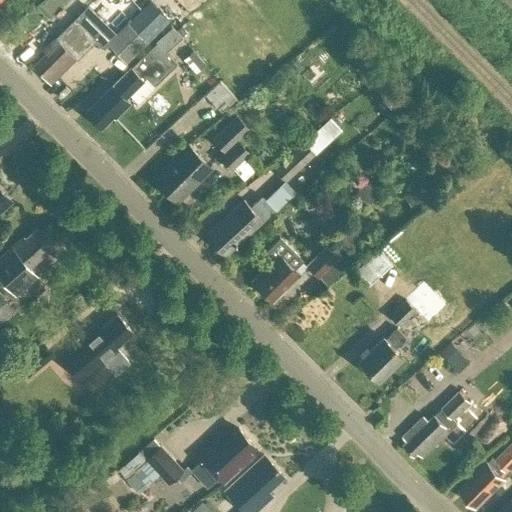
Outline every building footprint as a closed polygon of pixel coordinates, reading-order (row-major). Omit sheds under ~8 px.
[(95,41),(92,38),(103,28),(87,11),(76,21),(75,20),(56,38),(43,51),(46,54),(33,67),(45,79),(47,77),(51,82),(75,59),(76,60),(95,41)] [(107,41),(126,61),(156,33),(137,13),(107,41)] [(156,42),(130,67),(112,85),(111,85),(84,111),(100,127),(112,116),(114,118),(129,103),(124,98),(143,80),(141,78),(144,75),(154,85),(177,63),(165,51),(181,36),(171,26),(155,42),(156,42)] [(175,113),(188,102),(172,84),(159,94),(175,113)] [(236,115),(210,138),(222,151),(248,128),(236,115)] [(329,116),(318,126),(330,139),(340,129),(329,116)] [(233,167),(245,156),(248,153),(235,140),(217,156),(230,170),(233,167)] [(302,142),(273,169),(285,181),(314,154),(302,142)] [(210,167),(187,144),(154,178),(177,201),(210,167)] [(375,189),(358,183),(352,198),(370,204),(375,189)] [(416,186),(403,195),(412,209),(425,202),(416,186)] [(0,210),(10,202),(0,189),(0,210)] [(304,201),(314,229),(346,219),(337,190),(304,201)] [(275,210),(262,196),(251,206),(244,199),(206,234),(225,254),(261,220),(263,221),(275,210)] [(32,278),(25,270),(52,247),(37,229),(20,244),(18,242),(0,257),(0,277),(3,281),(15,293),(32,278)] [(354,229),(337,234),(341,249),(358,244),(354,229)] [(303,261),(281,238),(267,252),(273,259),(252,279),(273,301),(300,275),(295,269),(303,261)] [(307,264),(319,277),(328,284),(349,262),(340,254),(328,242),(307,264)] [(356,269),(370,283),(395,259),(381,244),(356,269)] [(400,325),(408,317),(415,309),(405,299),(390,314),(400,325)] [(85,381),(105,363),(115,374),(129,362),(117,348),(115,346),(131,331),(115,314),(99,329),(94,324),(71,345),(60,355),(65,361),(77,374),(78,373),(85,381)] [(405,338),(396,328),(384,339),(383,338),(359,362),(376,379),(400,355),(394,349),(405,338)] [(29,376),(54,354),(44,343),(19,365),(29,376)] [(450,343),(440,352),(450,362),(459,353),(450,343)] [(470,401),(459,389),(428,419),(425,416),(405,436),(409,440),(405,444),(413,453),(417,449),(422,455),(449,428),(447,427),(454,421),(452,419),(470,401)] [(252,444),(238,429),(232,435),(228,429),(199,455),(223,481),(251,455),(246,449),(252,444)] [(153,438),(126,464),(147,486),(159,474),(168,484),(183,469),(153,438)] [(511,464),(511,441),(490,463),(488,461),(460,488),(476,504),(503,476),(501,474),(511,464)] [(282,476),(263,456),(226,490),(245,511),(253,511),(271,496),(266,491),(282,476)] [(115,478),(93,498),(103,509),(125,489),(115,478)] [(511,511),(511,498),(497,511),(511,511)]
